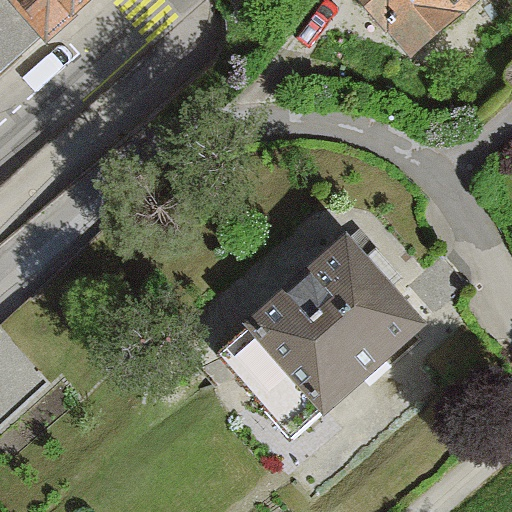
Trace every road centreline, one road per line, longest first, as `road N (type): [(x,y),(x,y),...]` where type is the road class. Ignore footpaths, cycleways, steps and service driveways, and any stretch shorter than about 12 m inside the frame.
road 1 (residential): [(0,278),(141,163),(229,130),(273,126),(319,129),(402,157),(466,214),(511,285)]
road 2 (residential): [(183,0),(191,25),(183,50),(0,216)]
road 3 (residential): [(0,143),(165,0)]
